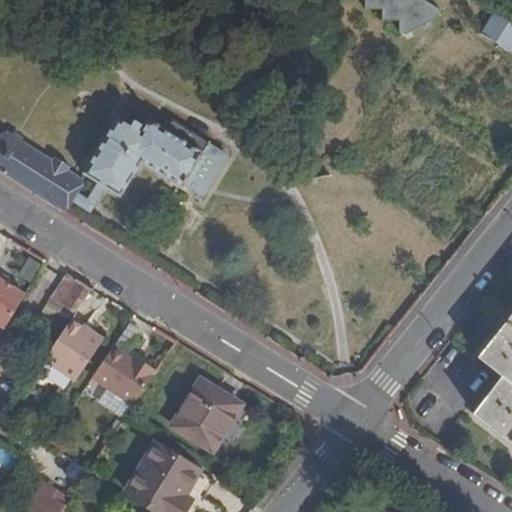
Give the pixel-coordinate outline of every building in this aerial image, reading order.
[(399,38),(445,13),(423,0),(364,0),(364,10),(382,10),(381,21),(400,21),(399,38)] [(510,53),(511,50),(511,18),(496,9),(479,34),(510,53)] [(97,183),(106,188),(121,197),(142,163),(183,188),(186,184),(210,143),(193,132),(172,119),(166,129),(149,119),(141,132),(139,131),(131,126),(117,117),(83,174),(97,183)] [(134,120),(131,126),(139,131),(142,125),(134,120)] [(70,200),(76,191),(83,179),(81,178),(69,171),(71,167),(54,157),(52,160),(5,131),(0,139),(0,173),(62,213),(70,200)] [(230,155),(210,143),(186,184),(205,196),(230,155)] [(88,199),(76,191),(70,200),(91,214),(96,205),(106,188),(97,183),(88,199)] [(10,279),(0,273),(0,278),(7,283),(10,279)] [(45,314),(66,328),(71,321),(92,289),(69,274),(45,314)] [(0,278),(0,325),(5,328),(26,294),(7,283),(0,278)] [(511,313),(477,357),(502,376),(472,413),(511,444),(511,313)] [(71,321),(66,328),(44,360),(75,382),(104,339),(92,331),(90,334),(71,321)] [(139,363),(132,359),(114,346),(93,377),(134,405),(158,371),(141,359),(139,363)] [(173,426),(213,451),(241,405),(200,380),(173,426)] [(63,451),(71,440),(60,432),(52,443),(63,451)] [(186,486),(188,487),(199,470),(156,444),(128,492),(161,511),(182,511),(190,499),(181,493),(186,486)] [(106,480),(90,471),(84,480),(100,490),(106,480)] [(62,511),(71,500),(44,482),(24,511),(62,511)]
